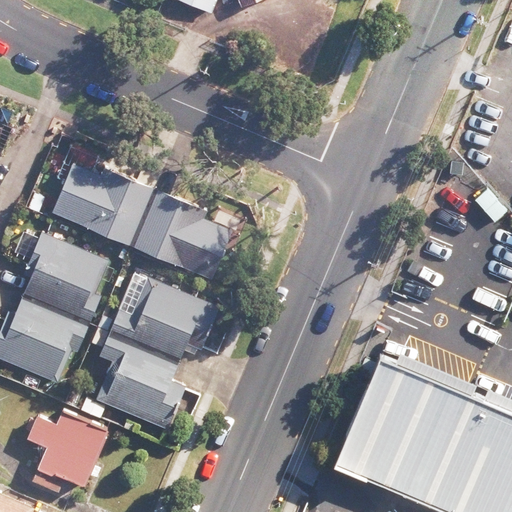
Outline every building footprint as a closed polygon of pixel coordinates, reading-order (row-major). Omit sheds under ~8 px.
[(215,0),(236,0),(239,7),(256,0),(179,0),(210,13),(215,0)] [(70,163),(50,212),(209,279),(230,230),(202,218),(205,211),(101,167),(98,175),(70,163)] [(5,311),(0,323),(0,359),(58,382),(71,350),(75,352),(98,294),(94,292),(107,260),(36,232),(24,262),(30,265),(11,313),(5,311)] [(109,361),(93,399),(167,429),(185,386),(169,380),(183,344),(198,349),(216,304),(143,275),(128,314),(115,309),(96,356),(109,361)] [(511,511),(511,411),(394,360),(340,481),(411,511),(511,511)] [(105,428),(59,409),(53,424),(34,416),(24,439),(43,446),(29,480),(55,491),(60,478),(80,487),(105,428)] [(0,511),(27,511),(30,506),(0,493),(0,511)]
